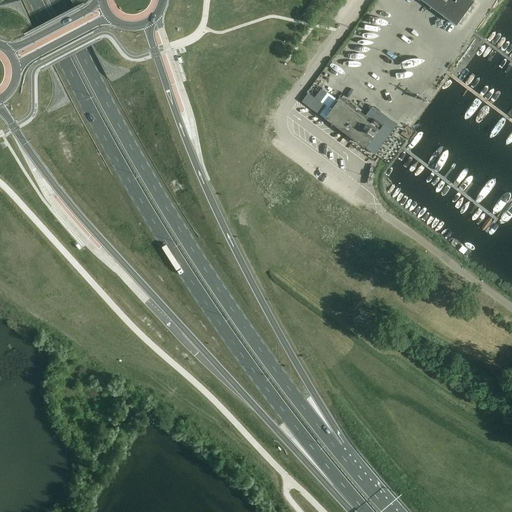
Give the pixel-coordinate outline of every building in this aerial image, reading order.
[(475,0),(423,0),(457,25),(475,0)] [(443,67),(436,79),(441,82),(448,70),(443,67)] [(356,71),(351,82),(356,84),(361,73),(356,71)] [(356,94),(364,88),(365,89),(370,84),(365,78),(352,90),(356,94)] [(322,102),(329,104),(331,99),(324,96),(322,102)] [(326,117),(366,147),(383,125),(373,117),(371,119),(341,97),(326,117)] [(409,109),(412,100),(407,98),(404,107),(409,109)]
